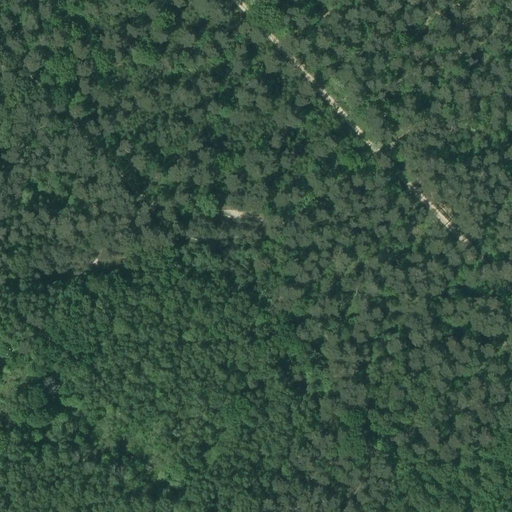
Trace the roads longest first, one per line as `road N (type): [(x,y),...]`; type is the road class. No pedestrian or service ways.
road 1 (unknown): [(375,145),(303,226),(265,236),(186,238),(136,201),(0,58)]
road 2 (track): [(234,0),(375,145)]
road 3 (track): [(375,145),(511,289)]
road 4 (unknown): [(511,278),(375,145)]
road 5 (track): [(511,82),(375,145)]
